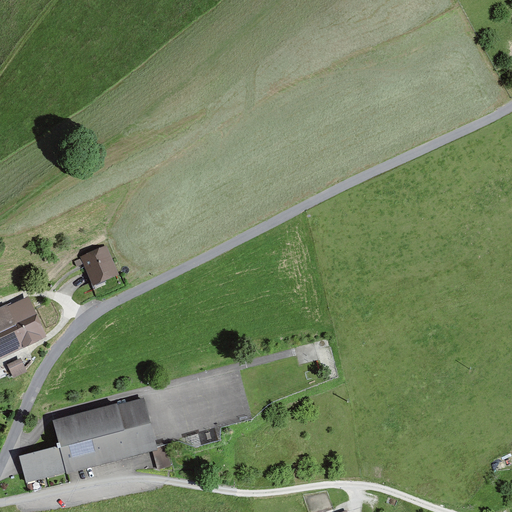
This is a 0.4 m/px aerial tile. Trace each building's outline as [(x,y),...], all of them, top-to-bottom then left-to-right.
[(84,258),(94,281),(114,272),(104,250),(84,258)] [(0,356),(5,354),(3,350),(40,333),(27,304),(10,312),(7,307),(0,310),(0,356)] [(22,362),(9,368),(13,376),(25,371),(22,362)] [(57,446),(19,456),(25,478),(34,476),(35,479),(43,476),(42,474),(54,471),(55,473),(63,471),(63,468),(65,468),(66,473),(143,453),(134,419),(147,415),(143,400),(117,407),(117,405),(53,422),(58,443),(56,444),(57,446)] [(153,448),(158,469),(171,466),(165,445),(153,448)]
